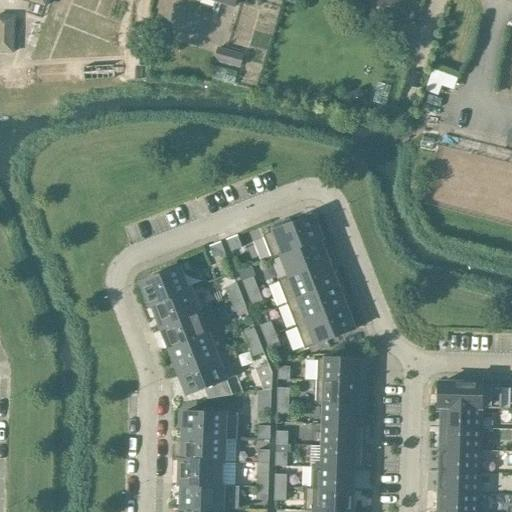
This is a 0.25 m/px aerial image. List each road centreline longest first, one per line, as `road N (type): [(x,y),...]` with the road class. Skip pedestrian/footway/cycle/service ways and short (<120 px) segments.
road 1 (residential): [(413,362),(387,336),(336,204),(308,188),(124,261),(113,284),(148,377),(143,511)]
road 2 (residential): [(408,511),(413,362)]
